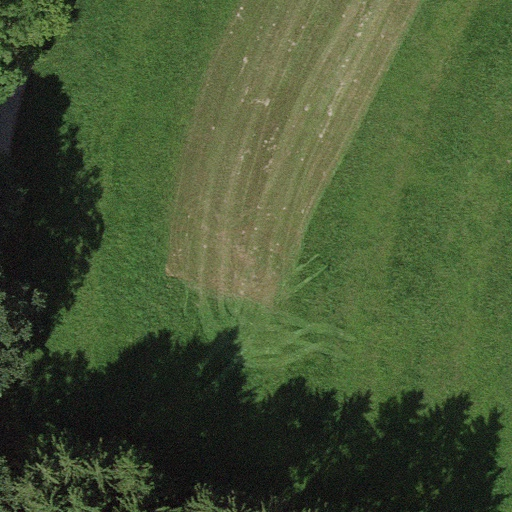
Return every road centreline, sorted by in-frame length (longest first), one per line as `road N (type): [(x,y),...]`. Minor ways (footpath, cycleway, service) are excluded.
road 1 (track): [(0,448),(218,511)]
road 2 (track): [(51,0),(23,77),(0,200)]
